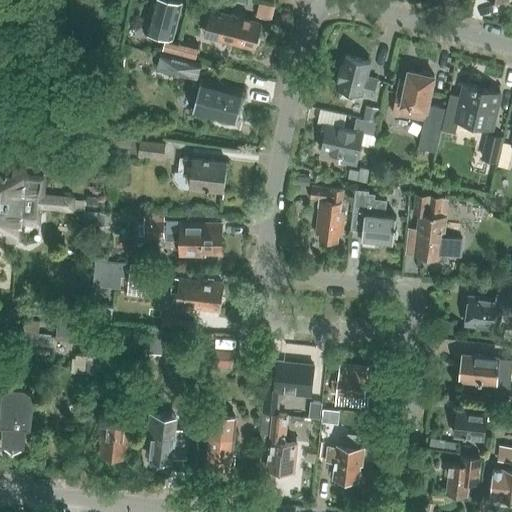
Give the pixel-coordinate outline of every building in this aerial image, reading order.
[(153,0),(145,33),(168,39),(172,40),(182,2),(172,0),(153,0)] [(256,15),(271,19),(274,7),(259,3),(256,15)] [(214,11),(207,36),(255,49),(256,45),(259,44),(261,38),(259,35),(262,23),(214,11)] [(178,45),(167,42),(164,51),(176,54),(178,45)] [(178,45),(176,54),(189,58),(192,46),(179,42),(178,45)] [(157,65),(163,67),(198,76),(202,63),(160,52),(157,65)] [(338,88),(374,97),(378,79),(366,76),(370,61),(346,55),(344,62),(342,62),(337,81),(339,81),(338,88)] [(392,114),(425,121),(418,146),(436,151),(446,108),(428,104),(434,76),(408,70),(407,79),(400,77),(392,114)] [(237,124),(246,90),(202,78),(192,112),(237,124)] [(454,122),(491,130),(500,93),(464,83),(454,122)] [(366,105),(363,120),(376,123),(380,108),(366,105)] [(357,166),(364,134),(375,136),(378,123),(376,123),(363,120),(356,119),(354,130),(327,125),(322,151),(342,156),(340,163),(357,166)] [(480,159),(497,164),(503,138),(486,134),(480,159)] [(130,154),(139,155),(140,141),(132,140),(130,154)] [(138,157),(164,160),(166,143),(140,141),(139,155),(138,157)] [(193,160),(180,158),(178,172),(175,171),(175,173),(176,177),(179,181),(181,184),(185,186),(189,187),(224,191),(227,162),(193,158),(193,160)] [(0,203),(74,210),(74,209),(75,199),(75,198),(42,195),(43,178),(28,177),(25,169),(14,167),(9,175),(0,173),(0,203)] [(360,171),(350,169),(348,177),(367,181),(369,173),(370,170),(360,168),(360,171)] [(308,185),(310,176),(299,175),(298,184),(308,185)] [(346,211),(343,211),(344,190),(312,186),(310,198),(320,199),(316,232),(320,233),(319,238),(338,240),(338,236),(343,237),(346,211)] [(362,240),(365,240),(364,246),(376,247),(377,241),(393,243),(396,218),(385,216),(387,201),(377,200),(377,195),(369,194),(369,191),(356,190),(352,229),(363,231),(362,240)] [(418,215),(417,227),(414,253),(420,254),(424,258),(431,259),(434,256),(439,257),(439,254),(448,256),(461,257),(463,237),(442,235),(442,233),(445,233),(447,216),(445,216),(446,208),(451,208),(451,199),(443,198),(427,196),(415,194),(413,213),(418,213),(418,215)] [(99,198),(87,197),(86,205),(98,206),(99,198)] [(75,199),(74,209),(85,210),(85,200),(75,199)] [(74,210),(0,203),(0,232),(4,233),(7,241),(18,242),(22,234),(23,225),(40,226),(42,210),(74,212),(74,210)] [(85,213),(85,226),(97,227),(97,213),(85,213)] [(99,226),(109,227),(110,215),(101,214),(99,226)] [(113,214),(113,216),(113,226),(132,227),(133,214),(113,214)] [(145,216),(145,238),(164,238),(164,216),(145,216)] [(166,220),(165,241),(177,241),(178,220),(166,220)] [(221,223),(180,223),(179,257),(202,257),(203,252),(221,252),(221,223)] [(110,276),(130,278),(131,265),(131,264),(96,261),(93,287),(109,288),(110,276)] [(148,267),(131,265),(130,278),(128,293),(145,295),(148,267)] [(223,283),(197,280),(173,277),(171,293),(178,294),(176,311),(194,313),(195,308),(219,310),(223,283)] [(511,289),(503,289),(502,300),(469,296),(466,324),(500,328),(502,311),(511,312),(511,289)] [(58,307),(56,337),(84,340),(86,309),(58,307)] [(91,307),(89,323),(97,323),(99,307),(91,307)] [(176,318),(163,316),(162,325),(175,327),(176,318)] [(25,320),(23,332),(38,333),(39,333),(40,321),(25,320)] [(456,332),(457,327),(456,326),(446,320),(440,320),(439,330),(456,332)] [(85,372),(85,380),(97,382),(98,373),(99,341),(102,342),(103,326),(88,325),(85,372)] [(39,333),(38,333),(23,332),(6,330),(4,347),(28,350),(28,344),(35,345),(35,353),(48,354),(50,335),(39,333)] [(111,344),(117,350),(129,349),(132,339),(131,330),(109,333),(111,344)] [(150,354),(166,354),(167,336),(151,335),(150,354)] [(212,350),(211,365),(231,367),(233,352),(212,350)] [(459,366),(458,373),(460,377),(460,380),(496,384),(494,402),(508,403),(511,362),(511,360),(500,359),(500,357),(463,354),(462,363),(459,366)] [(275,388),(265,387),(262,411),(275,412),(276,400),(279,400),(286,395),(286,392),(311,395),(314,365),(277,361),(275,388)] [(340,363),(338,381),(332,380),(330,393),(365,396),(368,367),(340,363)] [(27,390),(11,389),(3,393),(0,427),(6,427),(4,447),(11,453),(12,456),(13,456),(15,453),(22,449),(24,429),(31,430),(34,396),(27,390)] [(366,396),(365,406),(378,407),(379,397),(366,396)] [(319,417),(321,402),(311,401),(310,416),(319,417)] [(100,409),(99,420),(98,434),(103,434),(100,454),(125,457),(129,423),(131,411),(121,410),(121,407),(118,404),(112,404),(108,407),(108,410),(100,409)] [(496,419),(497,405),(490,405),(489,418),(496,419)] [(338,424),(339,410),(323,409),(322,422),(338,424)] [(455,435),(484,438),(487,414),(458,411),(455,435)] [(152,450),(151,455),(151,459),(172,462),(172,457),(182,458),(184,436),(177,436),(177,428),(179,415),(149,412),(148,425),(146,449),(147,449),(152,450)] [(271,442),(268,470),(281,471),(282,473),(287,474),(289,472),(294,472),(297,442),(284,441),(287,414),(263,412),(260,441),(271,442)] [(209,435),(206,465),(230,468),(230,464),(234,465),(235,453),(231,453),(235,416),(212,413),(209,435)] [(319,427),(317,457),(323,457),(325,441),(328,441),(329,428),(319,427)] [(325,462),(335,463),(333,477),(344,478),(345,480),(353,481),(355,480),(358,480),(360,465),(362,465),(364,448),(357,447),(359,436),(347,434),(346,446),(337,445),(336,447),(327,446),(325,462)] [(429,447),(442,449),(443,440),(430,438),(429,447)] [(510,470),(495,468),(491,497),(511,499),(511,447),(500,446),(497,459),(511,461),(510,470)] [(480,485),(481,469),(482,458),(460,455),(459,463),(447,462),(446,474),(449,475),(447,492),(467,494),(469,484),(480,485)] [(432,500),(443,501),(444,492),(433,491),(432,500)]
